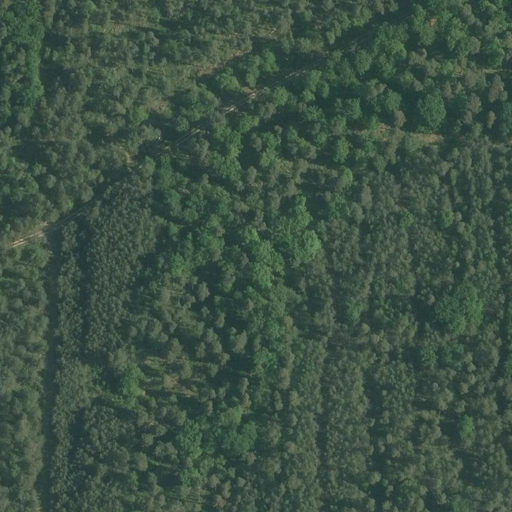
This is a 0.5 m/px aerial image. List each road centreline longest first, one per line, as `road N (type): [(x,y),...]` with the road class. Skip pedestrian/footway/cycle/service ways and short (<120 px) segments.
road 1 (track): [(0,252),(469,0)]
road 2 (track): [(40,511),(52,228)]
